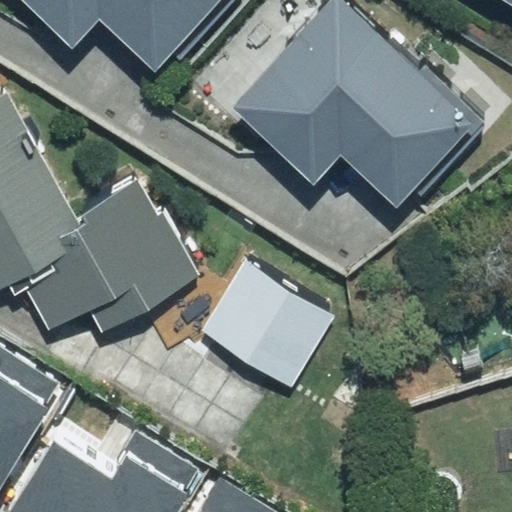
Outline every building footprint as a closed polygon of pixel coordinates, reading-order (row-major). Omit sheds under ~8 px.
[(89,0),(124,0),(162,35),(195,0),(66,0),(78,11),(89,0)] [(477,91),(381,0),(308,0),(239,72),(320,147),(346,118),(403,170),(477,91)] [(117,308),(209,254),(150,155),(89,191),(18,70),(0,81),(0,258),(4,265),(31,249),(65,307),(103,284),(117,308)] [(251,253),(209,317),(299,377),(341,313),(251,253)] [(0,325),(0,459),(62,361),(1,323),(0,325)] [(119,445),(60,409),(9,491),(43,511),(161,511),(202,446),(142,409),(119,445)] [(281,511),(291,498),(225,456),(189,511),(281,511)]
